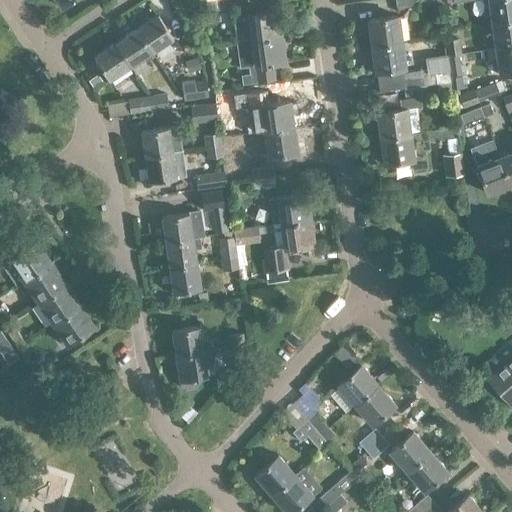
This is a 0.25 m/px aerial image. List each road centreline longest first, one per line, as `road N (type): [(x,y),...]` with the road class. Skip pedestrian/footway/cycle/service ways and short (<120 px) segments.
road 1 (residential): [(197,470),(148,396),(118,217),(86,147)]
road 2 (residential): [(366,297),(322,0)]
road 3 (residential): [(197,470),(366,297)]
road 4 (residential): [(511,477),(366,297)]
road 5 (residential): [(366,297),(397,278),(511,244)]
